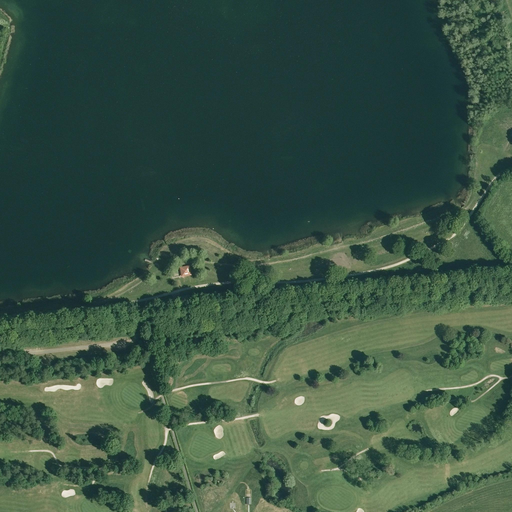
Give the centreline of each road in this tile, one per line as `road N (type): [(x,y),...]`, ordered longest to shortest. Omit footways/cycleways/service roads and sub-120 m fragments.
road 1 (unclassified): [(0,333),(511,285)]
road 2 (unknown): [(142,323),(0,338)]
